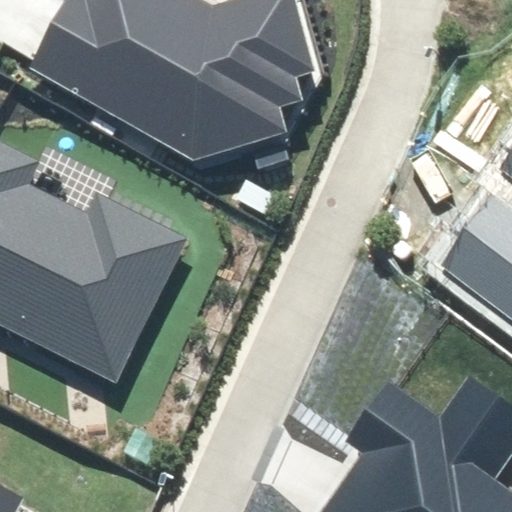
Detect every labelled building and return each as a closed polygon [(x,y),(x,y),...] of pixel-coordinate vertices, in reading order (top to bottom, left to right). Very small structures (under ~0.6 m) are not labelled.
[(68,0),(31,66),(195,160),(285,131),(278,107),(299,101),(296,77),(316,71),(297,0),(227,0),(211,5),(202,0),(68,0)] [(0,328),(115,384),(185,242),(96,199),(85,219),(26,190),(41,160),(0,140),(0,328)] [(511,205),(496,194),(443,263),(511,316),(511,150),(499,168),(511,177),(511,205)] [(364,450),(322,511),(511,511),(511,489),(492,475),(511,445),(511,407),(465,376),(439,415),(387,380),(348,439),(364,450)] [(0,511),(19,511),(27,497),(0,483),(0,511)]
